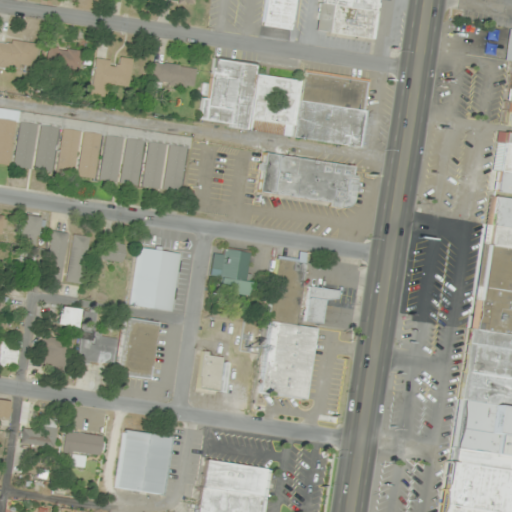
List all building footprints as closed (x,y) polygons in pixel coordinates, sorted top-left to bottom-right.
[(265,0),(262,25),(291,29),(294,0),(265,0)] [(374,39),(378,0),(319,0),(316,32),(374,39)] [(495,57),(499,26),(486,25),(483,56),(495,57)] [(0,39),(0,66),(32,70),(36,44),(0,39)] [(44,68),(78,74),(81,52),(47,46),(44,68)] [(94,59),(89,95),(105,97),(107,85),(127,88),(132,59),(118,57),(117,63),(94,59)] [(208,98),(201,97),(198,123),(290,135),(297,80),(254,74),(255,64),(214,59),(208,98)] [(194,67),(152,62),(149,82),(192,87),(194,67)] [(367,81),(302,71),(293,138),(358,148),(367,81)] [(0,108),(0,107),(0,164),(8,166),(14,122),(0,119),(0,108)] [(37,126),(19,123),(12,166),(30,169),(37,126)] [(33,169),(50,172),(58,130),(41,127),(33,169)] [(55,172),(72,175),(80,133),(63,130),(55,172)] [(100,136),(84,133),(76,176),(93,179),(100,136)] [(511,195),(511,134),(502,133),(501,139),(495,139),(491,170),(500,171),(497,193),(511,195)] [(99,181),(116,183),(121,138),(104,136),(99,181)] [(119,183),(136,186),(143,142),(125,139),(119,183)] [(141,187),(159,189),(164,144),(146,142),(141,187)] [(179,192),(186,148),(168,145),(161,189),(179,192)] [(356,166),(261,152),(255,193),(350,207),(356,166)] [(443,511),(511,511),(511,198),(484,195),(443,511)] [(18,241),(37,245),(42,218),(23,215),(18,241)] [(67,233),(51,231),(45,278),(61,280),(67,233)] [(66,281),(81,284),(89,236),(73,234),(66,281)] [(124,243),(100,240),(98,260),(122,262),(124,243)] [(127,306),(171,312),(179,252),(135,246),(127,306)] [(217,293),(245,296),(251,253),(223,249),(220,268),(211,267),(210,276),(219,277),(217,293)] [(314,327),(296,325),(304,262),(275,258),(258,393),(304,399),(314,327)] [(320,324),(323,300),(336,302),(337,290),(308,286),(303,321),(320,324)] [(78,308),(57,306),(56,325),(76,327),(78,308)] [(84,310),(77,361),(113,366),(117,337),(93,334),(96,311),(84,310)] [(149,379),(156,321),(125,317),(117,375),(149,379)] [(64,366),(64,337),(41,337),(41,366),(64,366)] [(0,365),(16,367),(18,343),(0,341),(0,343),(0,365)] [(195,389),(216,393),(222,355),(201,351),(195,389)] [(0,417),(7,419),(9,401),(0,399),(0,417)] [(18,442),(52,450),(57,429),(23,421),(18,442)] [(114,489),(161,495),(169,435),(121,430),(114,489)] [(61,453),(71,454),(70,466),(83,467),(84,456),(98,458),(101,436),(63,431),(61,453)] [(197,511),(261,511),(267,468),(204,460),(197,511)]
